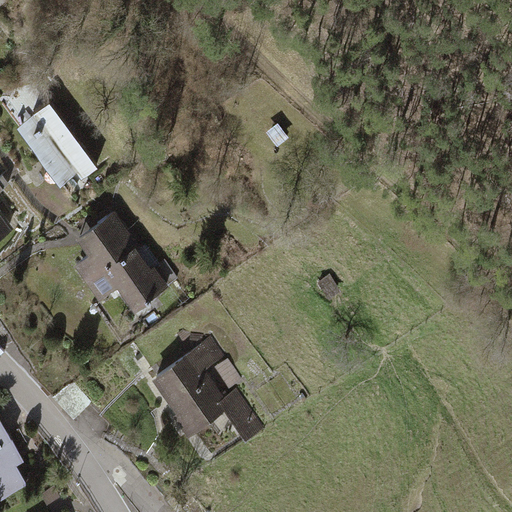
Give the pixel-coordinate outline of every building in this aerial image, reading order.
[(49,124),(31,137),(49,162),(47,165),(46,168),(46,171),(47,174),(49,176),(52,177),(56,177),(59,175),(62,179),(78,167),(83,173),(99,160),(53,97),(37,109),(49,124)] [(117,208),(80,233),(92,251),(78,260),(103,296),(121,284),(137,307),(169,285),(155,265),(153,267),(138,245),(141,243),(117,208)] [(0,235),(11,227),(0,212),(0,235)] [(318,279),(329,294),(340,286),(329,271),(318,279)] [(211,365),(225,355),(212,337),(198,347),(211,365)] [(193,350),(156,375),(192,429),(227,406),(247,436),(263,426),(238,389),(225,397),(193,350)] [(55,394),(74,380),(57,354),(35,369),(55,394)] [(74,380),(55,394),(76,416),(93,400),(74,380)] [(0,416),(0,494),(27,478),(16,461),(24,456),(0,416)]
